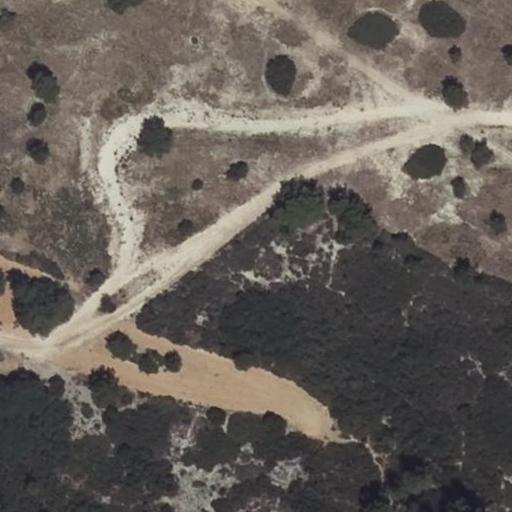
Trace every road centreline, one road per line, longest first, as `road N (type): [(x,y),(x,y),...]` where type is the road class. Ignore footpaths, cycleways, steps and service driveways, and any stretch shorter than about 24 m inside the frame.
road 1 (track): [(0,321),(57,325),(94,306),(123,257),(107,143),(136,116),(174,110),(289,132),(393,110),(511,107)]
road 2 (track): [(94,306),(405,110)]
road 3 (track): [(274,0),(511,148)]
